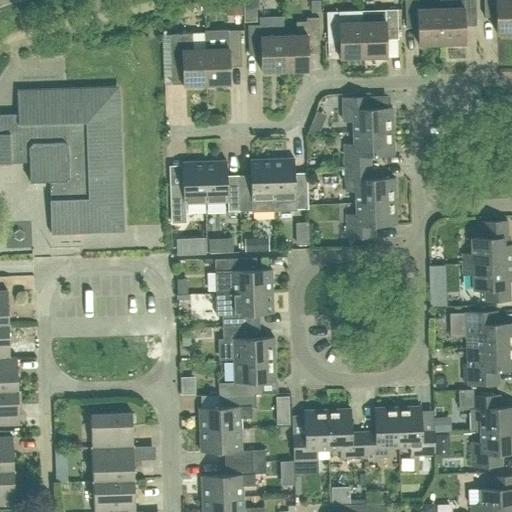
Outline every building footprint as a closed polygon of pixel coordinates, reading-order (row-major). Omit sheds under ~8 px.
[(240,0),(224,0),(225,10),(241,10),(240,0)] [(319,0),(310,0),(311,12),(320,12),(319,0)] [(416,0),(404,0),(406,28),(418,27),(418,45),(441,44),(440,8),(417,8),(416,0)] [(441,44),(465,43),(464,26),(476,25),(475,0),(439,0),(440,8),(441,44)] [(511,0),(483,0),(484,17),(496,17),(497,34),(499,34),(500,38),(511,37),(511,0)] [(244,5),(244,21),(256,21),(255,5),(244,5)] [(398,39),(397,9),(385,10),(385,20),(362,21),(363,58),(387,57),(386,39),(398,39)] [(339,41),(340,58),(363,58),(362,21),(362,10),(326,12),(327,41),(339,41)] [(296,22),(297,34),(283,35),(285,71),(308,70),(307,53),(320,53),(318,18),(306,18),(306,21),(296,22)] [(261,55),(261,72),(285,71),(283,35),(271,35),(271,30),(265,25),(248,25),(249,55),(261,55)] [(206,85),(230,84),(229,67),(241,66),(240,30),(205,31),(206,48),(205,48),(206,85)] [(182,68),(183,86),(206,85),(205,48),(193,49),(192,34),(169,34),(170,69),(182,68)] [(0,163),(11,163),(11,156),(28,155),(29,182),(56,181),(57,199),(49,199),(51,234),(119,231),(123,227),(121,188),(122,188),(121,171),(120,129),(115,129),(115,121),(119,121),(118,91),(114,87),(84,88),(84,92),(76,92),(76,88),(20,90),(17,90),(18,113),(0,114),(0,163)] [(368,96),(342,97),(343,121),(352,121),(353,132),(393,131),(392,107),(368,108),(368,96)] [(370,155),(393,154),(393,131),(353,132),(353,143),(343,144),(344,168),(370,167),(370,155)] [(294,173),(294,158),(272,159),(273,210),(308,208),(306,173),(294,173)] [(272,159),(250,160),(250,180),(239,181),(240,211),(273,210),(272,159)] [(171,185),(172,222),(185,221),(184,203),(205,202),(204,161),(182,162),(182,185),(171,185)] [(227,181),(226,161),(204,161),(205,202),(227,202),(228,211),(240,211),(239,181),(227,181)] [(394,178),(370,178),(370,167),(344,168),(345,191),(355,191),(355,202),(395,201),(394,178)] [(372,225),(396,224),(395,201),(355,202),(356,214),(346,214),(347,238),(373,237),(372,225)] [(511,244),(508,244),(507,220),(482,221),(482,237),(471,238),(471,253),(462,254),(462,264),(511,262),(511,244)] [(205,237),(194,237),(194,253),(205,253),(205,237)] [(232,238),(222,238),(223,253),(233,252),(232,238)] [(272,291),(271,269),(256,269),(256,257),(214,259),(215,293),(272,291)] [(509,280),(511,280),(511,262),(462,264),(462,274),(472,274),(473,289),(484,289),(484,301),(510,300),(509,280)] [(197,283),(207,283),(207,263),(198,263),(197,283)] [(197,286),(197,306),(208,306),(208,285),(197,286)] [(7,290),(0,290),(0,324),(8,324),(7,290)] [(259,314),(273,313),(272,291),(215,293),(216,315),(222,315),(222,327),(259,325),(259,314)] [(440,297),(430,297),(430,307),(440,306),(440,297)] [(457,330),(457,301),(447,301),(447,330),(457,330)] [(466,312),(467,347),(511,345),(511,322),(496,323),(496,311),(466,312)] [(0,357),(9,357),(8,324),(0,324),(0,357)] [(222,339),(232,339),(233,360),(274,359),(274,337),(259,337),(259,325),(222,327),(222,339)] [(511,369),(511,345),(467,347),(468,385),(498,383),(498,370),(511,369)] [(0,390),(18,390),(17,356),(9,357),(0,357),(0,390)] [(234,382),(218,383),(218,395),(255,394),(261,394),(261,381),(275,381),(274,359),(233,360),(234,382)] [(469,409),(470,432),(480,431),(479,431),(511,429),(511,406),(499,406),(499,395),(473,395),(473,389),(458,389),(459,409),(469,409)] [(0,390),(0,424),(19,424),(18,390),(0,390)] [(199,407),(199,430),(240,428),(240,417),(252,417),(252,406),(256,406),(255,394),(218,395),(219,407),(199,407)] [(421,430),(420,406),(397,407),(399,446),(410,446),(410,456),(434,455),(433,429),(421,430)] [(374,407),(375,431),(363,432),(364,457),(388,456),(387,447),(399,446),(397,407),(374,407)] [(351,432),(350,408),(327,409),(328,449),(340,449),(340,458),(364,457),(363,432),(351,432)] [(317,459),(317,449),(328,449),(327,409),(303,410),(304,434),(292,434),(293,460),(317,459)] [(73,410),(73,434),(82,434),(83,410),(73,410)] [(131,412),(90,413),(91,447),(133,446),(131,412)] [(288,414),(276,414),(277,424),(289,424),(288,414)] [(264,449),(241,450),(240,428),(199,430),(200,452),(224,451),(224,463),(265,461),(264,449)] [(501,453),(511,452),(511,429),(479,431),(480,431),(480,442),(470,442),(471,466),(501,465),(501,453)] [(12,436),(0,436),(0,470),(13,470),(12,436)] [(134,479),(133,446),(91,447),(93,480),(134,479)] [(201,475),(202,497),(243,496),(242,485),(255,485),(254,473),(265,473),(265,461),(224,463),(225,474),(201,475)] [(0,470),(0,504),(15,504),(13,470),(0,470)] [(491,488),(480,488),(480,504),(471,504),(470,511),(511,511),(511,475),(490,476),(491,488)] [(93,480),(93,511),(134,511),(135,511),(134,479),(93,480)] [(202,511),(266,511),(254,511),(254,508),(243,508),(243,496),(202,497),(202,511)] [(385,511),(385,503),(349,504),(349,511),(385,511)]
